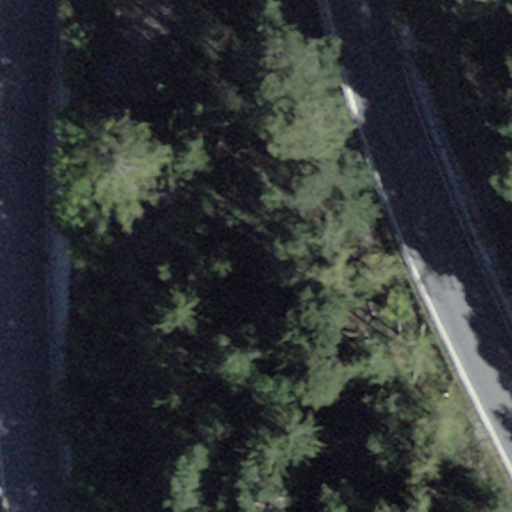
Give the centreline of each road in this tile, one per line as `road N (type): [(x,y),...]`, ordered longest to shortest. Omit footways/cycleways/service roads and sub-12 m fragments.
road 1 (tertiary): [(37,511),(15,190),(28,0)]
road 2 (tertiary): [(358,0),(401,152),(511,401)]
